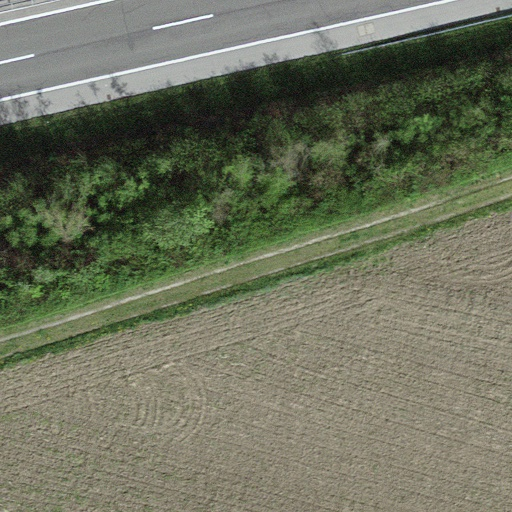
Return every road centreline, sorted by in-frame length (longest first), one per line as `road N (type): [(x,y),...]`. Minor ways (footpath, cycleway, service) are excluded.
road 1 (track): [(0,351),(511,186)]
road 2 (motorway): [(0,64),(294,0)]
